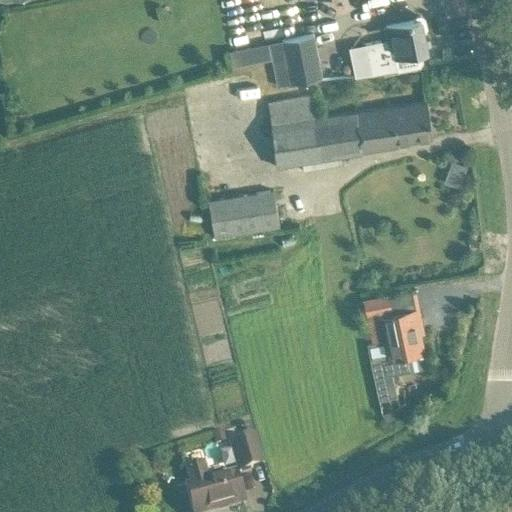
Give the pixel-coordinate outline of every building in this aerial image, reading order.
[(421,18),(401,22),(385,25),(389,42),(381,43),(380,39),(365,42),(371,74),(419,64),(422,61),(420,51),(427,50),(421,18)] [(313,34),(268,43),(229,51),(233,66),(271,58),(277,86),(322,77),(313,34)] [(427,101),(407,104),(318,116),(314,94),(267,102),(271,123),(276,166),(376,149),(404,145),(404,143),(433,139),(427,101)] [(214,238),(278,227),(272,189),(208,201),(214,238)] [(388,295),(363,300),(366,314),(373,342),(379,341),(385,339),(389,358),(383,359),(370,362),(379,400),(397,396),(392,373),(428,366),(424,350),(420,350),(416,333),(422,332),(419,320),(418,321),(412,292),(389,296),(388,295)] [(407,412),(403,404),(383,414),(387,422),(407,412)] [(247,440),(231,445),(233,453),(239,472),(264,464),(258,445),(255,437),(251,423),(243,425),(243,426),(247,440)] [(235,472),(216,478),(208,480),(204,464),(187,469),(191,484),(185,486),(192,511),(212,511),(221,509),(220,506),(242,500),(243,503),(244,503),(235,472)]
